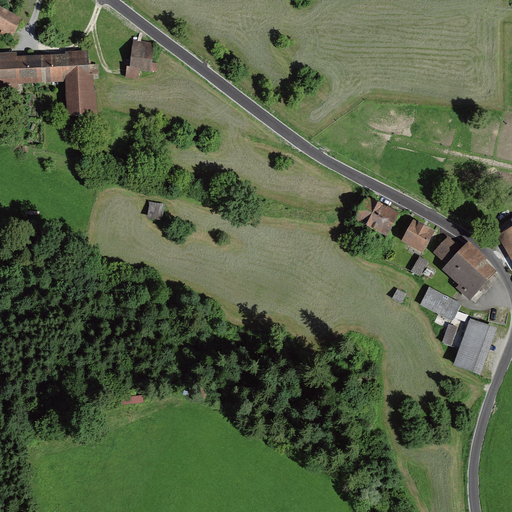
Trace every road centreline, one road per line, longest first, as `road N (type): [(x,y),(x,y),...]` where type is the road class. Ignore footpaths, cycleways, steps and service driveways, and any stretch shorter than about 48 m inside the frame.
road 1 (unclassified): [(511,289),(480,245),(306,146),(110,0)]
road 2 (unclassified): [(476,511),(479,441),(511,342)]
road 3 (track): [(40,0),(30,40),(45,49),(82,40),(101,0)]
